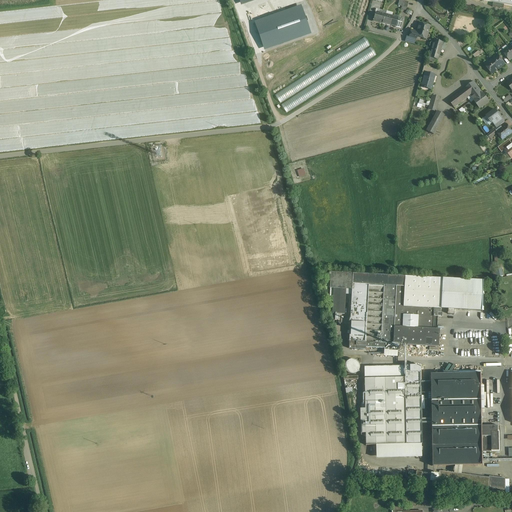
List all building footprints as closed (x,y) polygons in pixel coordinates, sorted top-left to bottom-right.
[(376,22),(383,24),(386,15),(386,12),(380,10),(378,15),(376,22)] [(390,25),(392,16),(386,15),(383,24),(390,25)] [(398,18),(392,16),(390,25),(396,27),(397,21),(398,18)] [(430,27),(419,24),(417,30),(418,30),(417,33),(416,35),(417,35),(422,36),(422,37),(423,38),(425,39),(426,38),(430,27)] [(417,33),(411,31),(409,38),(415,40),(417,35),(416,35),(417,33)] [(443,43),(434,40),(431,53),(439,56),(441,48),(443,43)] [(503,52),(505,55),(510,60),(511,58),(511,50),(509,47),(503,52)] [(501,58),(498,55),(498,56),(492,60),(498,69),(505,64),(501,58)] [(498,69),(492,60),(485,65),(492,74),(498,69)] [(431,74),(425,73),(421,87),(431,90),(435,75),(431,74)] [(474,82),(465,88),(449,101),(454,108),(471,95),(474,100),(483,94),(474,82)] [(474,100),(479,107),(488,100),(483,93),(474,100)] [(440,98),(432,96),(428,110),(436,112),(440,98)] [(469,103),(459,110),(463,115),(466,113),(467,114),(470,112),(471,112),(469,110),(472,107),(469,103)] [(495,110),(486,116),(492,123),(493,122),(494,124),(502,119),(500,117),(501,117),(495,110)] [(437,112),(426,131),(433,135),(444,115),(437,112)] [(502,119),(494,124),(497,128),(504,122),(502,119)] [(511,131),(507,125),(497,132),(499,136),(501,135),(504,139),(511,132),(511,131)] [(511,143),(509,139),(498,148),(500,146),(504,151),(505,150),(511,144),(511,143)] [(303,168),(296,170),(298,178),(305,176),(303,168)] [(353,274),(330,272),(330,273),(329,273),(329,275),(330,275),(329,288),(334,288),(332,314),(345,314),(346,289),(352,289),(353,274)] [(405,277),(353,274),(352,289),(349,349),(365,350),(365,347),(384,348),(384,344),(439,347),(440,329),(433,329),(433,317),(434,308),(404,307),(405,287),(405,277)] [(442,279),(405,277),(405,287),(404,307),(434,308),(441,309),(442,279)] [(484,281),(442,279),(441,309),(483,311),(484,281)] [(441,309),(434,308),(433,317),(442,317),(442,313),(440,313),(441,309)] [(361,359),(343,359),(346,376),(358,376),(360,376),(360,363),(361,363),(361,359)] [(401,378),(364,379),(365,409),(360,409),(361,433),(365,433),(366,435),(366,445),(422,444),(420,376),(420,372),(420,366),(404,366),(401,366),(401,378)] [(481,374),(430,375),(432,466),(483,465),(483,454),(483,452),(482,426),(481,374)] [(498,426),(482,426),(483,452),(492,451),(492,452),(500,451),(499,431),(498,426)] [(489,478),(439,471),(439,474),(438,482),(483,487),(483,490),(488,491),(490,476),(489,478)] [(431,474),(421,473),(421,480),(430,481),(431,474)] [(439,474),(431,473),(431,474),(430,481),(438,482),(439,474)] [(505,478),(490,476),(488,491),(506,493),(505,480),(505,478)]
